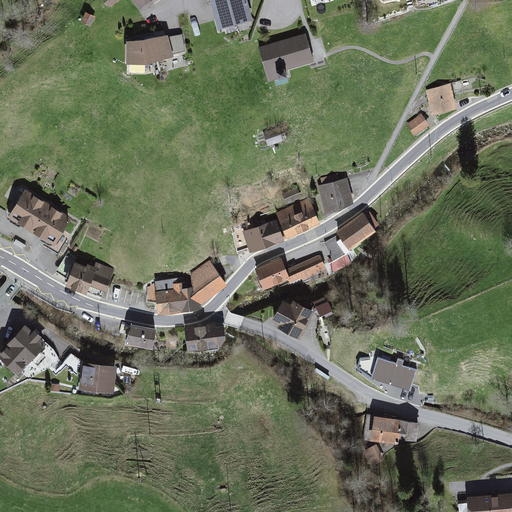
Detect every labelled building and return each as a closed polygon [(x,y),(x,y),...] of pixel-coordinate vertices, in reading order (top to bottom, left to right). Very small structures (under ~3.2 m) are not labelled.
[(214,2),(219,22),(224,25),(246,19),(248,14),(244,0),(209,0),(210,3),(214,2)] [(93,17),(86,14),(83,21),(90,24),(93,17)] [(144,41),(128,42),(128,61),(130,62),(130,70),(132,72),(145,72),(145,61),(146,61),(171,55),(171,53),(184,50),(181,35),(166,38),(166,37),(144,41)] [(305,35),(260,48),(269,81),(279,78),(279,79),(287,76),(285,68),(313,60),(311,53),(313,53),(309,41),(307,41),(305,35)] [(450,83),(428,89),(429,96),(431,96),(435,112),(455,107),(450,83)] [(421,116),(409,124),(415,133),(427,125),(421,116)] [(280,128),(264,133),(267,143),(283,138),(280,128)] [(345,179),(320,185),(327,212),(342,208),(351,202),(345,179)] [(300,196),(296,189),(285,195),(288,201),(300,196)] [(68,218),(26,192),(17,205),(15,204),(11,211),(11,215),(54,241),(57,241),(62,233),(60,231),(68,218)] [(308,199),(278,212),(288,235),(318,222),(308,199)] [(363,215),(337,232),(339,234),(326,242),(335,258),(351,249),(350,246),(373,230),(363,215)] [(250,244),(252,250),(253,251),(255,250),(255,249),(282,239),(276,220),(259,226),(256,218),(247,222),(246,221),(230,226),(236,248),(250,244)] [(26,245),(16,239),(14,242),(24,249),(26,245)] [(60,264),(72,272),(75,264),(78,259),(68,252),(60,264)] [(351,262),(347,254),(330,262),(334,270),(351,262)] [(280,279),(282,285),(302,276),(303,279),(317,273),(316,270),(325,266),(320,256),(285,271),(287,276),(280,279)] [(280,259),(257,269),(264,286),(280,279),(287,276),(285,271),(280,259)] [(196,287),(198,301),(225,282),(209,261),(191,274),(192,279),(195,287),(196,287)] [(72,272),(67,283),(102,297),(112,270),(96,264),(95,268),(87,265),(86,268),(75,264),(72,272)] [(156,282),(160,311),(196,306),(198,304),(198,301),(196,287),(195,287),(192,279),(184,280),(184,279),(181,278),(173,279),(173,280),(156,282)] [(283,302),(275,318),(283,322),(281,326),(298,335),(311,311),(294,302),(292,307),(283,302)] [(327,302),(314,309),(319,318),(321,315),(331,310),(327,302)] [(155,329),(133,324),(127,340),(151,345),(155,329)] [(214,325),(187,329),(189,347),(216,343),(217,346),(224,336),(222,326),(213,327),(214,325)] [(8,346),(1,354),(8,361),(18,370),(43,344),(37,338),(40,336),(34,330),(31,333),(25,327),(8,345),(8,346)] [(360,357),(357,367),(371,376),(410,389),(417,369),(402,364),(404,360),(398,358),(396,362),(378,356),(360,357)] [(100,365),(84,364),(82,387),(111,390),(114,370),(100,368),(100,365)] [(384,418),(367,415),(363,439),(388,443),(389,441),(396,442),(397,436),(415,439),(417,423),(397,420),(397,417),(384,415),(384,418)] [(374,447),(365,452),(371,463),(380,459),(374,447)] [(491,511),(511,511),(510,494),(490,496),(491,511)] [(471,511),(491,511),(490,496),(470,498),(471,511)]
